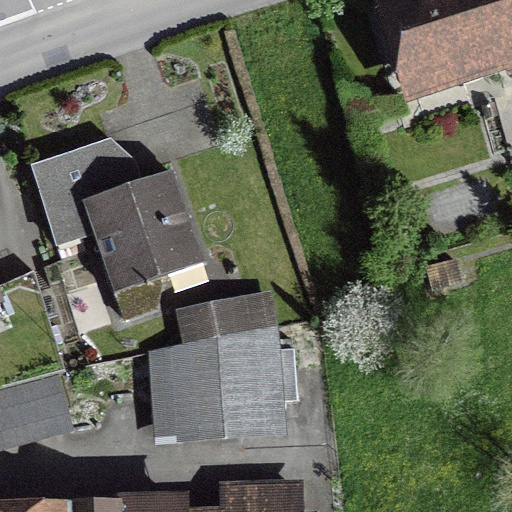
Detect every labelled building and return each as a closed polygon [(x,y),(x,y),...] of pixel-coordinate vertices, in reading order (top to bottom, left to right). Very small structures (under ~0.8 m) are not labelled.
[(511,0),(389,0),(398,28),(415,84),(511,55),(511,0)] [(204,265),(206,265),(175,173),(142,184),(137,164),(111,140),(31,167),(57,251),(94,240),(124,324),(154,315),(166,289),(162,280),(170,277),(175,295),(210,285),(204,265)] [(430,295),(468,284),(461,259),(423,270),(430,295)] [(112,325),(98,282),(65,293),(80,336),(112,325)] [(176,311),(181,346),(278,329),(272,292),(176,311)] [(279,334),(278,329),(181,346),(149,351),(155,446),(287,439),(284,403),(299,403),(296,351),(293,350),(293,339),(286,340),(285,333),(279,334)] [(50,378),(0,391),(0,451),(66,436),(50,378)] [(220,510),(191,511),(190,511),(303,511),(303,482),(220,484),(220,510)] [(190,511),(191,511),(190,495),(112,497),(111,506),(0,508),(0,511),(190,511)]
